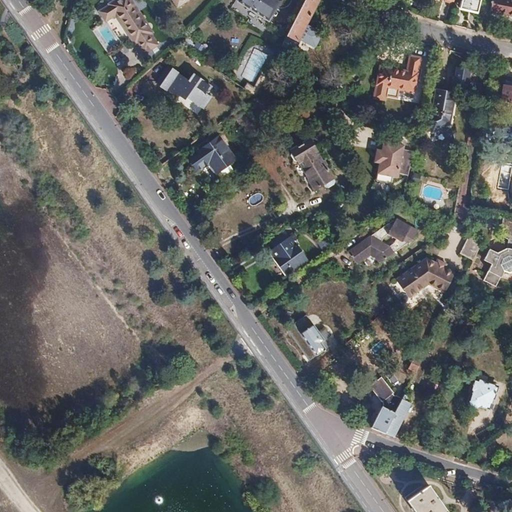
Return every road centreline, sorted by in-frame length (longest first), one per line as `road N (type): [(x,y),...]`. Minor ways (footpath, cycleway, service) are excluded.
road 1 (residential): [(328,435),(19,0)]
road 2 (track): [(21,499),(233,361)]
road 3 (unknown): [(496,39),(452,239)]
road 4 (residential): [(511,483),(357,435),(328,435)]
road 5 (residential): [(511,43),(367,0)]
